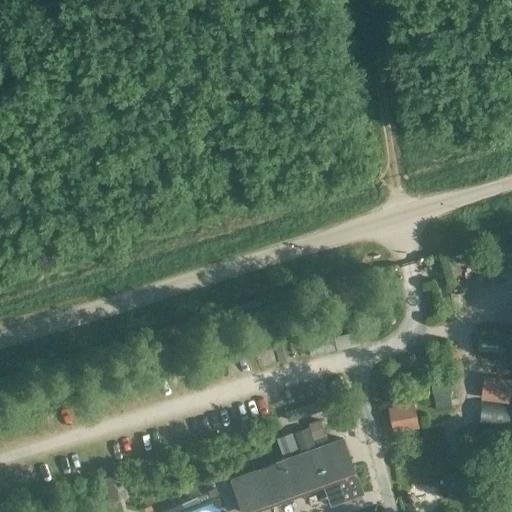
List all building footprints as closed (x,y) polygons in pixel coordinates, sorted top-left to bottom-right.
[(362,342),(359,331),(335,337),(338,348),(340,348),(362,342)] [(337,348),(334,338),(308,345),(311,355),(337,348)] [(510,375),(486,373),(484,395),(508,397),(510,375)] [(417,422),(413,398),(391,403),(396,427),(417,422)] [(511,400),(481,399),(480,420),(511,421),(511,400)] [(311,421),(319,444),(324,443),(329,441),(321,417),(316,419),(311,421)] [(310,427),(295,432),(302,451),(317,445),(310,427)] [(478,429),(466,428),(465,436),(478,438),(479,430),(478,429)] [(292,433),(278,439),(284,452),(298,447),(292,433)] [(349,446),(347,441),(237,481),(244,498),(248,511),(259,511),(325,488),(329,486),(328,483),(331,482),(333,481),(334,484),(339,483),(342,492),(345,498),(347,503),(357,499),(367,496),(366,492),(360,475),(355,462),(353,456),(350,449),(349,446)] [(444,486),(449,489),(454,489),(458,486),(460,481),(459,476),(456,473),(451,471),(446,473),(443,477),(442,482),(444,486)] [(335,501),(345,498),(342,492),(339,483),(334,484),(333,481),(331,482),(328,483),(329,486),(335,501)] [(210,494),(213,500),(215,499),(219,498),(216,492),(210,494)] [(472,493),(463,492),(463,506),(472,506),(472,493)]
